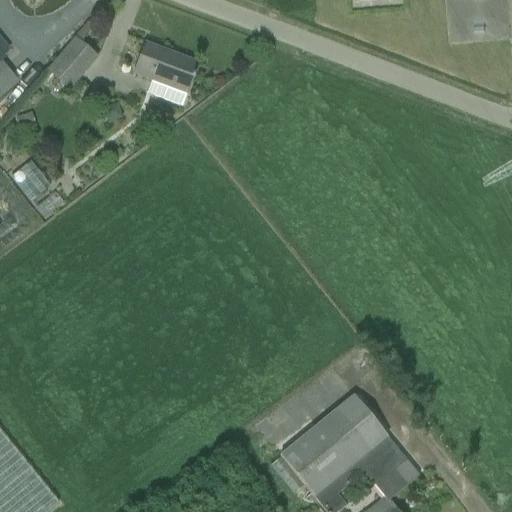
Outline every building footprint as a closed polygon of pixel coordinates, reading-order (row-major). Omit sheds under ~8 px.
[(67,91),(82,74),(95,59),(73,41),(46,72),(67,91)] [(185,98),(197,66),(145,46),(133,76),(159,87),(154,98),(181,108),(185,98)] [(15,120),(19,133),(35,129),(31,116),(15,120)] [(395,511),(389,503),(419,478),(353,398),(280,457),(323,511),(341,511),(347,508),(338,497),(364,475),(384,499),(367,511),(395,511)] [(0,511),(52,511),(59,506),(0,433),(0,511)]
